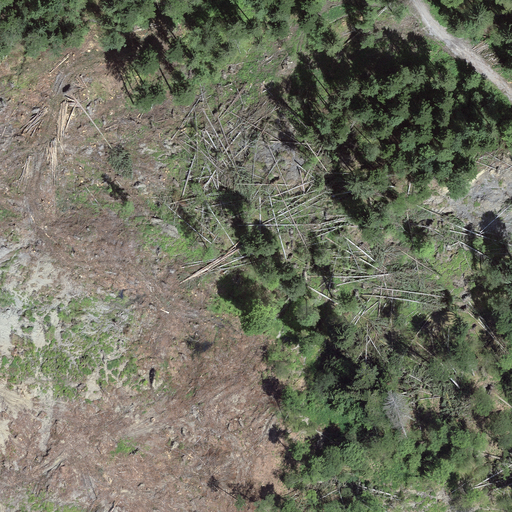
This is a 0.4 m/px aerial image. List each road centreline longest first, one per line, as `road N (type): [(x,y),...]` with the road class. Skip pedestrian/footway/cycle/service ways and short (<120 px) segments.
road 1 (track): [(0,245),(155,356),(215,450),(237,511)]
road 2 (track): [(511,87),(441,42),(401,0)]
